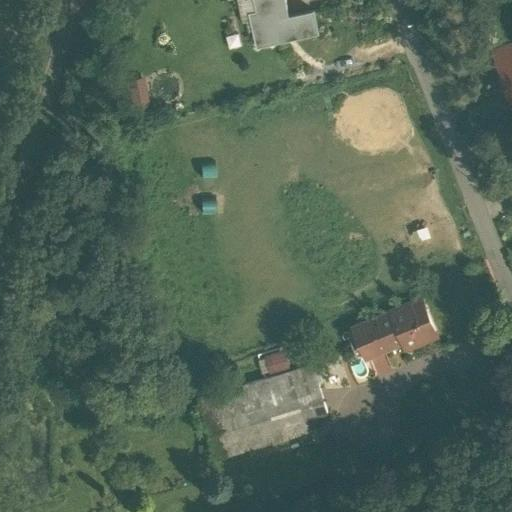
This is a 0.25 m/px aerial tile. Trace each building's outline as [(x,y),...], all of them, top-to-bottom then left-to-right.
[(256,0),(258,10),(250,12),(258,44),(317,31),(313,10),(288,15),(285,0),(256,0)] [(423,299),(394,312),(356,328),(364,349),(402,333),(407,344),(436,332),(423,299)] [(291,366),(284,347),(263,354),(269,373),(291,366)] [(336,357),(316,362),(324,386),(344,380),(336,357)] [(313,365),(197,399),(214,459),(311,432),(307,419),(327,413),(320,387),(324,386),(316,362),(313,365)]
